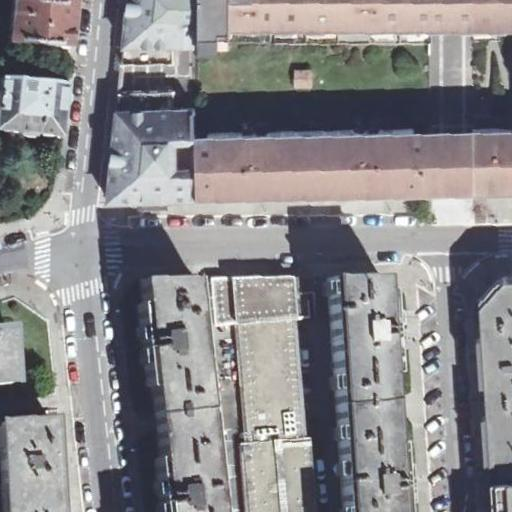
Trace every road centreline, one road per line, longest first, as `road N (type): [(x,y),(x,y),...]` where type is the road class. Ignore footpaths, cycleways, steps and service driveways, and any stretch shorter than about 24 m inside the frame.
road 1 (residential): [(78,238),(446,243)]
road 2 (unclassified): [(109,511),(78,238)]
road 3 (residential): [(460,511),(446,243)]
road 4 (unclassified): [(78,238),(106,0)]
